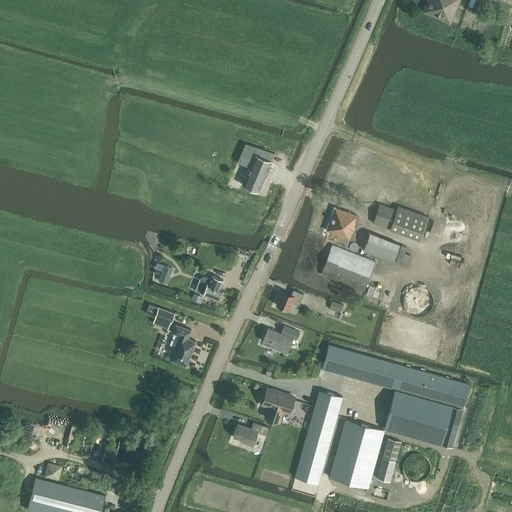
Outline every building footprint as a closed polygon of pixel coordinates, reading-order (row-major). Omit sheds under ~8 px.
[(450,22),(459,0),(427,0),(423,11),(450,22)] [(239,162),(250,167),(242,185),(258,192),(275,153),(247,142),(239,162)] [(420,240),(428,217),(398,206),(397,210),(380,204),(373,223),(420,240)] [(354,221),(356,215),(335,207),(326,230),(350,239),(356,221),(354,221)] [(394,261),(400,244),(370,233),(364,250),(394,261)] [(365,291),(376,262),(332,245),(321,275),(365,291)] [(157,263),(155,268),(162,271),(164,265),(157,263)] [(172,266),(165,264),(158,283),(164,285),(172,266)] [(222,288),(220,287),(223,279),(211,275),(210,279),(204,277),(202,278),(201,279),(196,291),(217,300),(222,288)] [(432,297),(432,295),(432,292),(430,290),(429,288),(426,286),(424,285),(421,284),(418,284),(416,284),(413,285),(411,286),(409,288),(407,290),(406,293),(405,295),(405,298),(406,300),(407,303),(408,305),(410,307),(413,309),(414,310),(418,311),(420,311),(422,310),(425,309),(427,308),(429,306),(430,305),(432,302),(432,297)] [(299,305),(303,294),(293,290),(291,294),(282,291),(276,305),(289,310),(292,302),(299,305)] [(341,312),(343,305),(332,301),(330,308),(341,312)] [(146,313),(170,323),(174,313),(150,304),(146,313)] [(170,359),(186,365),(196,341),(188,338),(191,330),(175,324),(172,333),(179,335),(170,359)] [(296,340),(299,332),(284,325),(281,333),(268,328),(263,341),(274,345),(273,348),(286,353),(293,339),(296,340)] [(322,368),(395,389),(384,428),(442,444),(453,405),(463,408),(469,384),(329,345),(322,368)] [(267,388),(262,404),(269,407),(265,417),(279,422),(283,411),(289,413),(294,397),(267,388)] [(318,483),(343,396),(319,390),(295,477),(318,483)] [(442,444),(452,447),(463,408),(453,405),(442,444)] [(368,488),(384,430),(346,419),(330,477),(368,488)] [(266,435),(268,427),(253,422),(251,428),(238,424),(234,436),(247,440),(246,443),(253,445),(257,432),(266,435)] [(89,456),(96,433),(82,428),(75,452),(89,456)] [(147,444),(121,437),(113,464),(140,472),(145,453),(144,452),(147,444)] [(388,439),(383,459),(396,463),(402,442),(388,439)] [(434,468),(434,466),(433,463),(432,460),(431,458),(429,456),(426,455),(423,454),(420,453),(417,453),(414,454),(412,455),(409,457),(407,459),(406,462),(405,464),(404,467),(404,470),(405,473),(406,475),(408,478),(411,480),(413,482),(415,482),(418,483),(421,483),(424,482),(427,481),(429,479),(431,477),(433,474),(434,471),(434,468)] [(88,486),(89,481),(93,470),(73,464),(69,480),(88,486)] [(101,511),(106,495),(36,477),(27,509),(37,511),(101,511)]
